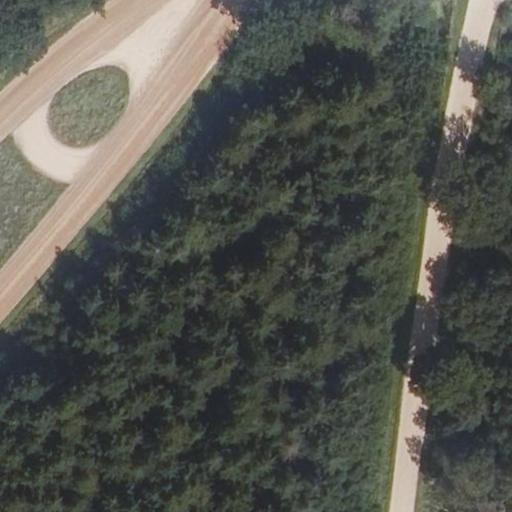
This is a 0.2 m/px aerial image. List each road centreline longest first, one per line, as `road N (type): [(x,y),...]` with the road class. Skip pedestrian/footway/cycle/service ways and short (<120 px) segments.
road 1 (track): [(483,0),(398,511)]
road 2 (track): [(0,298),(242,0)]
road 3 (track): [(111,165),(83,170),(37,153),(20,131),(22,92)]
